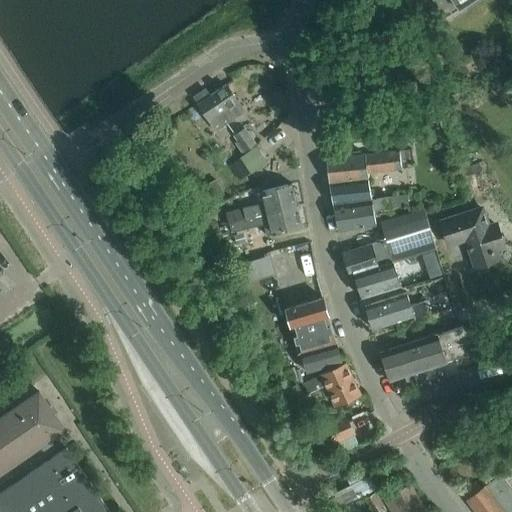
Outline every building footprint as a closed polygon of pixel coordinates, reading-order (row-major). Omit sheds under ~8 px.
[(216,129),(243,111),(225,84),(209,94),(204,88),(193,96),(216,129)] [(243,151),(255,143),(244,127),(233,135),(243,151)] [(267,162),(256,146),(240,157),(250,173),(267,162)] [(334,204),(371,199),(367,172),(400,168),(398,151),(360,155),(360,151),(352,152),(351,155),(326,158),(334,204)] [(482,171),(479,162),(462,167),(464,176),(482,171)] [(216,180),(202,187),(209,201),(223,194),(216,180)] [(228,221),(297,204),(292,183),(261,190),(264,202),(243,207),(244,210),(227,214),(228,221)] [(373,210),(393,207),(406,205),(405,195),(391,197),(391,196),(371,200),(371,199),(334,204),(339,230),(375,223),(373,210)] [(297,204),(228,221),(231,232),(270,223),(272,233),(302,226),(297,204)] [(493,247),(503,244),(497,226),(489,229),(482,205),(473,208),(474,213),(440,224),(447,243),(467,236),(477,267),(497,260),(493,247)] [(389,238),(396,261),(433,249),(421,211),(383,223),(389,238)] [(389,238),(342,252),(350,277),(355,275),(361,297),(400,285),(393,262),(396,261),(389,238)] [(253,260),(243,263),(248,281),(258,278),(253,260)] [(306,371),(340,361),(321,296),(315,298),(310,280),(282,288),(288,306),(284,307),(298,354),(300,354),(306,371)] [(413,319),(430,314),(426,300),(409,305),(405,292),(364,306),(371,329),(412,315),(413,319)] [(379,352),(389,381),(471,353),(468,344),(462,326),(436,334),(436,333),(379,352)] [(345,363),(297,385),(302,395),(324,384),(334,405),(360,393),(345,363)] [(0,417),(0,474),(66,430),(39,391),(0,417)] [(328,446),(352,434),(345,420),(321,432),(328,446)] [(352,434),(328,446),(332,454),(334,455),(357,444),(352,434)] [(110,511),(66,447),(60,452),(57,449),(51,453),(54,456),(0,492),(0,511),(110,511)] [(511,511),(511,465),(500,474),(481,489),(475,483),(461,494),(475,511),(511,511)] [(345,476),(350,485),(364,478),(359,468),(345,476)] [(391,511),(413,511),(423,507),(408,483),(383,499),(391,511)] [(339,509),(338,507),(358,498),(353,488),(333,497),(328,500),(333,511),(336,511),(340,510),(339,509)] [(372,511),(380,511),(385,509),(375,492),(364,498),(372,511)]
